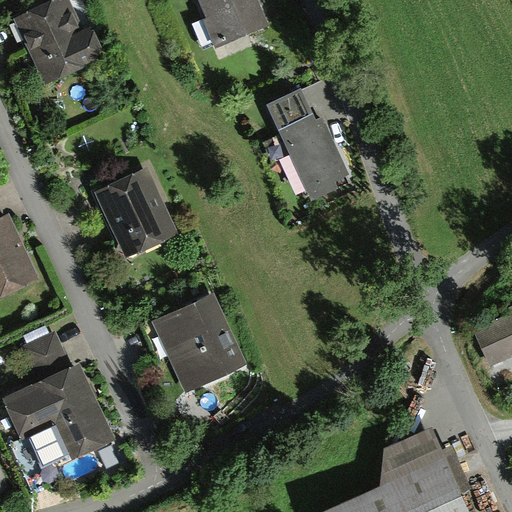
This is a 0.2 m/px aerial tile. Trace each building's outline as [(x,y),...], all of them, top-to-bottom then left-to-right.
[(69,0),(52,0),(17,16),(45,78),(95,55),(69,0)] [(204,0),(220,40),(269,21),(260,0),(204,0)] [(273,102),(311,193),(337,182),(334,173),(349,167),(326,112),(318,115),(306,88),(273,102)] [(130,252),(179,231),(150,165),(101,187),(130,252)] [(0,213),(0,294),(41,276),(11,208),(0,213)] [(212,295),(154,320),(186,391),(244,365),(212,295)] [(511,317),(478,332),(490,360),(511,350),(511,317)] [(56,328),(22,343),(39,381),(7,395),(26,440),(56,427),(69,458),(114,438),(80,361),(72,365),(56,328)] [(471,511),(433,428),(384,451),(398,479),(327,511),(471,511)]
